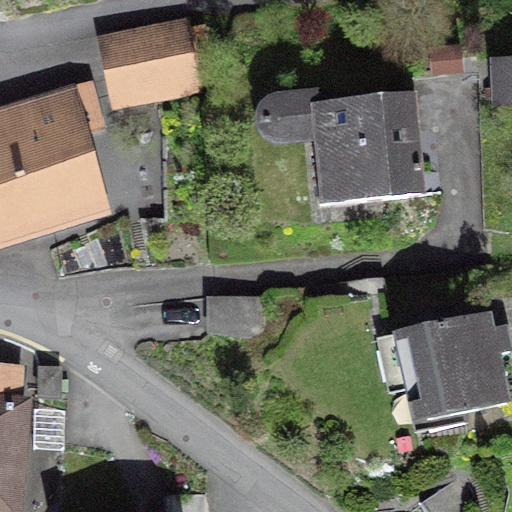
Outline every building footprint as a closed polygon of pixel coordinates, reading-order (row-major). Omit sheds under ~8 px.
[(112,121),(202,105),(189,31),(99,47),(112,121)] [(511,68),(495,70),(497,114),(511,112),(511,68)] [(0,124),(0,261),(116,227),(78,101),(0,124)] [(336,219),(435,204),(420,105),(321,119),(336,219)] [(267,309),(213,308),(212,345),(266,346),(267,309)] [(511,424),(511,395),(497,325),(391,348),(412,446),(511,424)] [(0,374),(0,511),(26,511),(32,376),(0,374)] [(67,376),(45,376),(45,404),(67,404),(67,376)] [(462,511),(454,495),(425,509),(426,511),(462,511)]
